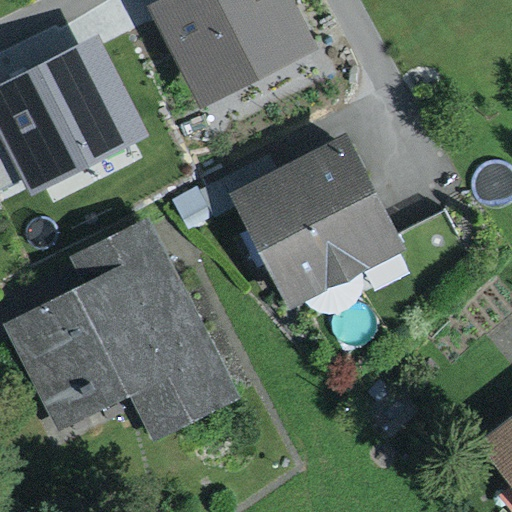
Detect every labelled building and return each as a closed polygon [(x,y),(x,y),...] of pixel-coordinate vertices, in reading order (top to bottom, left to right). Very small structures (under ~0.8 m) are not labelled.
[(282,0),(184,0),(162,11),(206,96),(306,46),(282,0)] [(94,49),(0,96),(0,117),(35,187),(138,135),(94,49)] [(280,177),(240,197),(290,296),(328,276),(329,266),(390,235),(367,190),(344,145),(304,165),(301,160),(278,172),(280,177)] [(172,418),(226,391),(143,229),(83,260),(96,286),(20,325),(40,363),(35,365),(61,416),(100,397),(98,392),(146,368),(172,418)] [(511,424),(494,439),(511,462),(511,424)]
